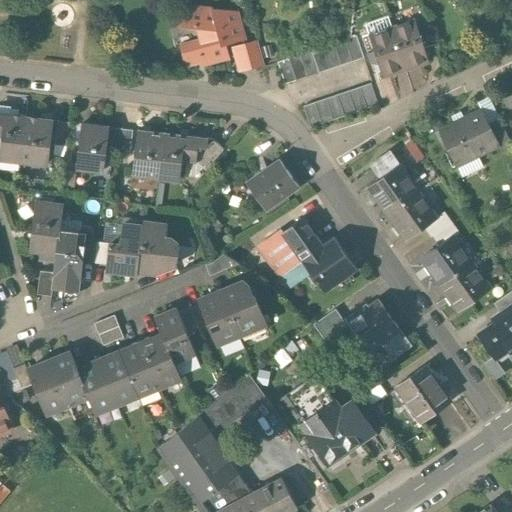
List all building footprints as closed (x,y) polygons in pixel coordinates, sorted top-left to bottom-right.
[(180,47),(184,67),(233,60),(231,48),(245,45),(237,13),(175,4),(175,24),(194,27),(197,45),(180,47)] [(394,27),(411,72),(435,63),(417,18),(394,27)] [(411,72),(394,27),(370,37),(387,81),(411,72)] [(356,37),(278,64),(285,85),(364,59),(356,37)] [(245,45),(231,48),(233,60),(236,72),(261,66),(256,42),(245,45)] [(372,85),(303,110),(310,130),(379,105),(372,85)] [(502,149),(484,109),(438,130),(456,170),(502,149)] [(0,163),(21,167),(27,118),(0,114),(0,163)] [(56,122),(27,118),(21,167),(49,171),(56,122)] [(110,130),(83,126),(77,174),(104,177),(107,154),(110,130)] [(135,132),(110,130),(107,154),(132,156),(135,132)] [(155,185),(161,135),(135,132),(132,156),(129,182),(155,185)] [(161,135),(155,185),(181,188),(183,164),(187,138),(161,135)] [(210,142),(187,138),(183,164),(206,168),(210,142)] [(301,191),(280,161),(248,183),(269,214),(301,191)] [(367,191),(387,219),(423,193),(404,166),(367,191)] [(443,221),(423,193),(387,219),(406,246),(443,221)] [(60,232),(63,204),(36,201),(29,262),(56,265),(60,232)] [(336,242),(325,249),(302,217),(258,248),(287,289),(309,274),(327,298),(359,275),(336,242)] [(140,279),(145,226),(122,224),(120,247),(109,246),(106,277),(140,279)] [(168,248),(170,228),(145,226),(140,279),(178,283),(181,249),(168,248)] [(87,235),(60,232),(56,265),(53,295),(80,298),(87,235)] [(423,264),(443,290),(475,265),(456,239),(423,264)] [(495,291),(475,265),(443,290),(463,317),(495,291)] [(251,279),(225,291),(248,343),(274,331),(251,279)] [(221,354),(248,343),(225,291),(199,302),(221,354)] [(402,333),(379,300),(349,320),(371,354),(402,333)] [(495,327),(478,339),(496,365),(511,354),(511,306),(491,321),(495,327)] [(198,361),(178,311),(157,319),(163,335),(177,370),(198,361)] [(163,335),(142,344),(163,396),(184,387),(177,370),(163,335)] [(141,404),(163,396),(142,344),(120,353),(141,404)] [(120,413),(141,404),(120,353),(99,361),(120,413)] [(71,354),(49,362),(70,415),(91,407),(77,370),(71,354)] [(120,413),(99,361),(77,370),(91,407),(98,422),(120,413)] [(48,424),(70,415),(49,362),(27,371),(34,387),(48,424)] [(34,387),(27,371),(25,366),(13,371),(22,392),(34,387)] [(457,407),(431,368),(397,390),(423,429),(457,407)] [(211,437),(265,398),(249,375),(195,415),(197,418),(211,437)] [(380,439),(357,404),(343,413),(337,403),(299,429),(329,474),(380,439)] [(0,409),(0,433),(13,428),(5,412),(0,409)] [(211,437),(197,418),(158,448),(192,496),(203,511),(219,511),(252,495),(230,464),(211,437)] [(280,479),(257,492),(268,511),(288,511),(296,508),(292,499),(280,479)] [(268,511),(257,492),(252,495),(219,511),(268,511)]
